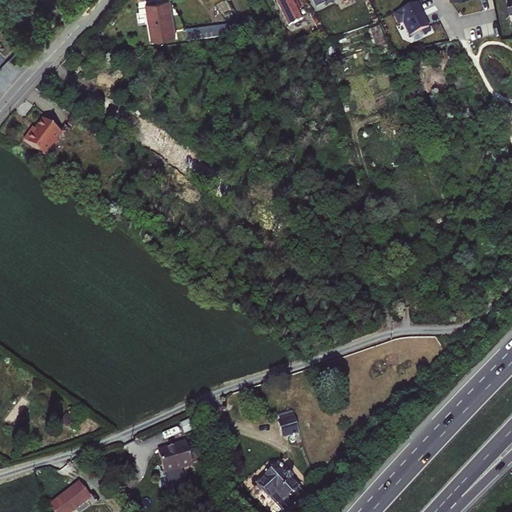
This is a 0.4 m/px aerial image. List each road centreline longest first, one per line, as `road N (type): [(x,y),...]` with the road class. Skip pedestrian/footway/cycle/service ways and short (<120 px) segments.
road 1 (residential): [(0,477),(405,329),(449,331),(511,289)]
road 2 (motorway): [(511,344),(364,511)]
road 3 (motorway): [(511,361),(370,511)]
road 4 (secondary): [(100,0),(0,111)]
